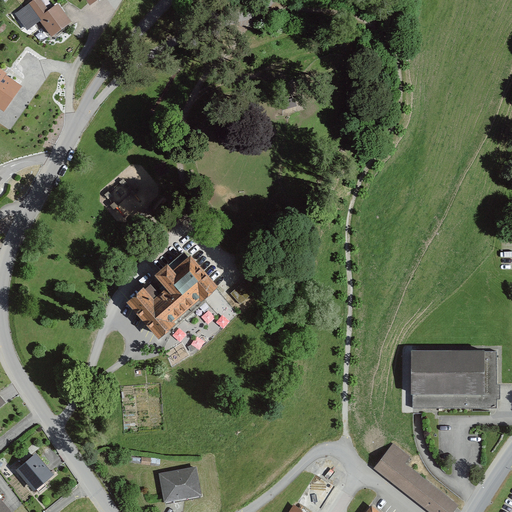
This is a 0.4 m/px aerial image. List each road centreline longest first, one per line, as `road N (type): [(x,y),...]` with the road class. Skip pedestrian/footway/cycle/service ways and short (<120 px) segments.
road 1 (unclassified): [(80,118),(10,252),(2,291),(9,352),(39,411)]
road 2 (residential): [(80,118),(166,46),(241,17),(256,0)]
road 3 (unclassified): [(167,0),(99,80),(80,118)]
road 4 (unclassified): [(39,411),(110,511)]
